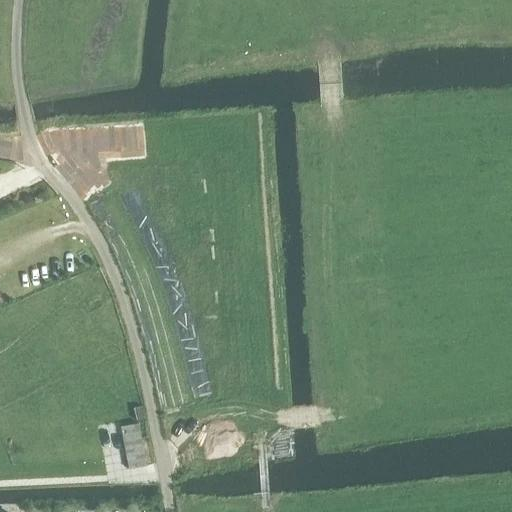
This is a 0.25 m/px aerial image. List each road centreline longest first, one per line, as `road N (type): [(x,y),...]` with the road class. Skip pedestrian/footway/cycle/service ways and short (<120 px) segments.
road 1 (unclassified): [(169,511),(122,298),(96,235),(33,155)]
road 2 (unclassified): [(33,155),(18,81),(19,0)]
